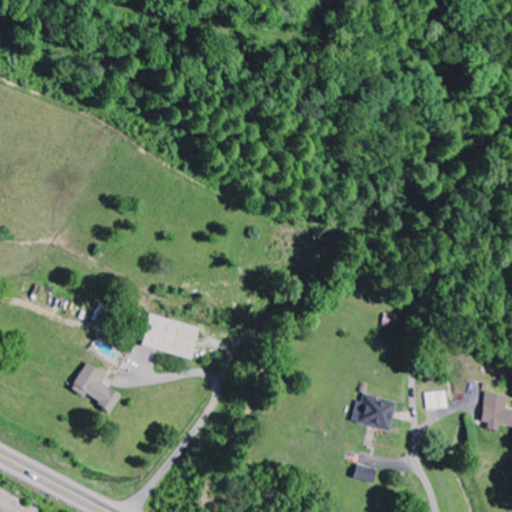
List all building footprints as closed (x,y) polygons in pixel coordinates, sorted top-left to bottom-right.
[(141,346),(191,360),(199,327),(149,314),(141,346)] [(108,412),(120,396),(100,382),(105,376),(86,363),(69,389),(83,398),(84,396),(108,412)] [(426,411),(448,408),(445,391),(424,394),(426,411)] [(480,422),(486,423),(485,429),(497,431),(498,425),(511,427),(511,409),(506,409),(508,396),(484,393),(480,422)] [(355,400),(350,421),(387,432),(395,402),(363,394),(361,402),(355,400)] [(375,470),(355,464),(351,478),(371,484),(375,470)]
